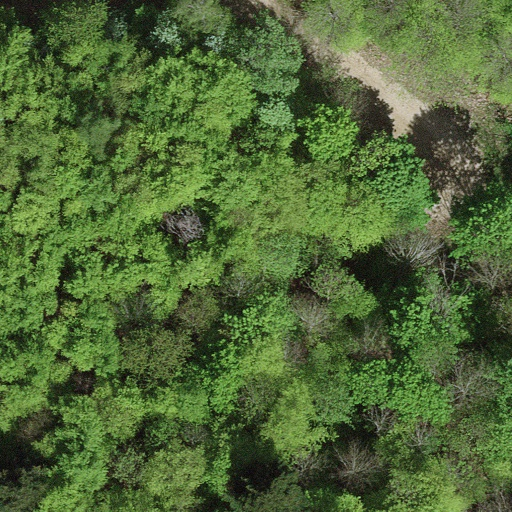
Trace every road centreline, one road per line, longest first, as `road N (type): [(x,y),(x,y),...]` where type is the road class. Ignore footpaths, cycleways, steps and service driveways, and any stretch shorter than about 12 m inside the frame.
road 1 (track): [(243,0),(315,27),(380,108),(406,173)]
road 2 (track): [(0,10),(152,0)]
